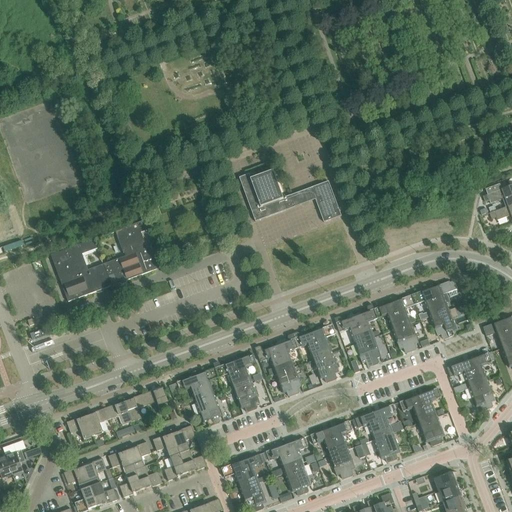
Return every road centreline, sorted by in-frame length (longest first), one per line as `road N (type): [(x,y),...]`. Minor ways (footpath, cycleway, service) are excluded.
road 1 (tertiary): [(83,389),(430,262),(476,262),(511,280)]
road 2 (residential): [(214,475),(206,447),(280,421),(319,397),(358,393),(440,364),(471,457)]
road 3 (residential): [(47,471),(168,426)]
